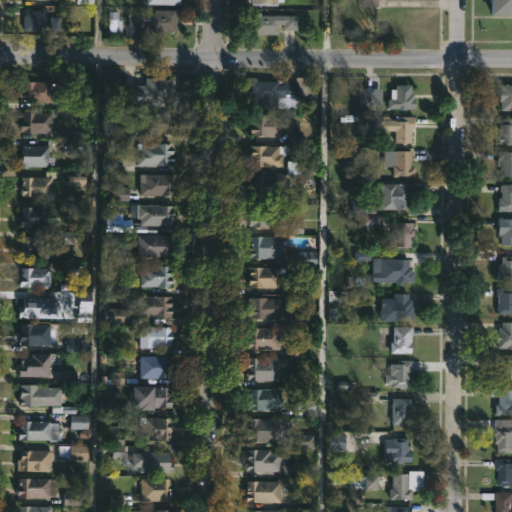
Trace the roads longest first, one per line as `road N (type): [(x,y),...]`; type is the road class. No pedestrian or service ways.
road 1 (residential): [(511,60),(100,60),(0,50)]
road 2 (residential): [(214,0),(207,511)]
road 3 (residential): [(457,0),(450,511)]
